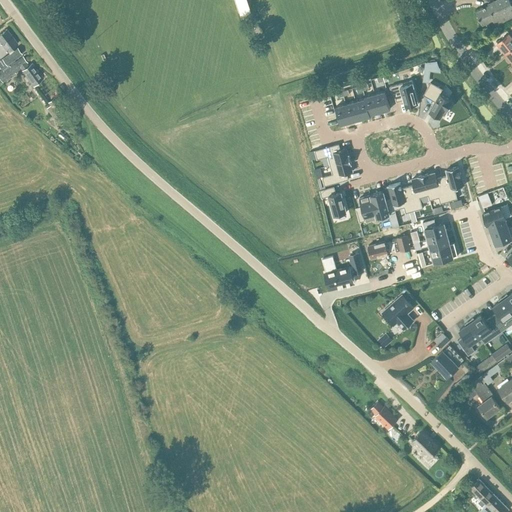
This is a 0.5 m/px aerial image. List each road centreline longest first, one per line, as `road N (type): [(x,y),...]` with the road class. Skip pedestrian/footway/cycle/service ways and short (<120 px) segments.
road 1 (unclassified): [(3,0),(126,152),(380,372),(511,502)]
road 2 (unknown): [(332,332),(326,289),(335,278),(471,234)]
road 3 (residential): [(436,157),(369,178),(355,134),(403,119),(424,128)]
road 4 (tertiary): [(511,117),(433,0)]
